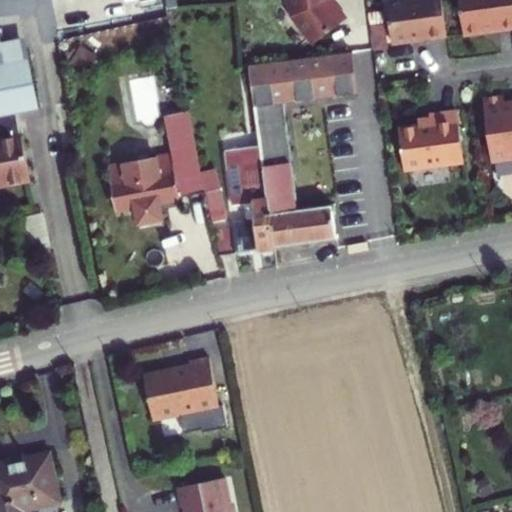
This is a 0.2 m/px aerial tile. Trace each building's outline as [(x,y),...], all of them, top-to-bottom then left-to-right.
[(160,0),(59,0),(66,37),(164,20),(160,0)] [(293,17),(315,45),(346,20),(330,1),(330,0),(286,0),(287,6),(291,6),(293,17)] [(392,43),(447,38),(441,0),(411,0),(387,3),(392,43)] [(511,0),(459,0),(464,35),(485,32),(484,30),(497,28),(497,31),(511,28),(511,0)] [(39,106),(31,58),(27,39),(0,43),(0,112),(18,110),(39,106)] [(260,149),(274,248),(338,239),(334,205),(299,209),(284,101),(358,92),(353,53),(249,67),(260,149)] [(503,96),(483,99),(491,161),(511,157),(511,104),(505,106),(503,96)] [(67,101),(54,103),(61,135),(73,132),(67,101)] [(0,185),(30,180),(18,110),(0,112),(0,185)] [(207,192),(190,111),(165,117),(173,155),(108,168),(117,211),(135,208),(140,230),(164,225),(160,201),(207,192)] [(431,125),(399,130),(405,172),(464,163),(457,112),(429,116),(431,125)] [(73,132),(61,135),(66,160),(78,157),(73,132)] [(253,203),(255,225),(215,231),(221,256),(274,248),(260,149),(227,154),(234,205),(253,203)] [(222,190),(207,193),(214,223),(230,219),(222,190)] [(50,244),(43,210),(26,213),(34,248),(50,244)] [(190,362),(191,365),(145,375),(154,421),(221,407),(210,358),(190,362)] [(60,502),(49,452),(0,463),(0,511),(17,511),(18,511),(60,502)] [(226,477),(178,487),(183,508),(187,507),(187,511),(228,511),(233,510),(226,477)]
